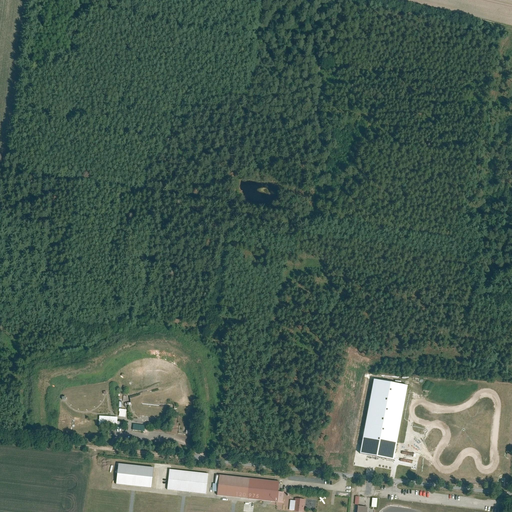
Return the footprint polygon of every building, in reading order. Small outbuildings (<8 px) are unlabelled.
[(369,454),(370,444),(360,443),(359,454),(369,454)] [(153,467),(117,463),(115,484),(150,487),(153,467)] [(205,494),(208,473),(169,468),(167,490),(205,494)] [(276,502),(278,481),(218,473),(216,495),(276,502)] [(304,500),(295,499),(293,511),(303,511),(304,500)]
